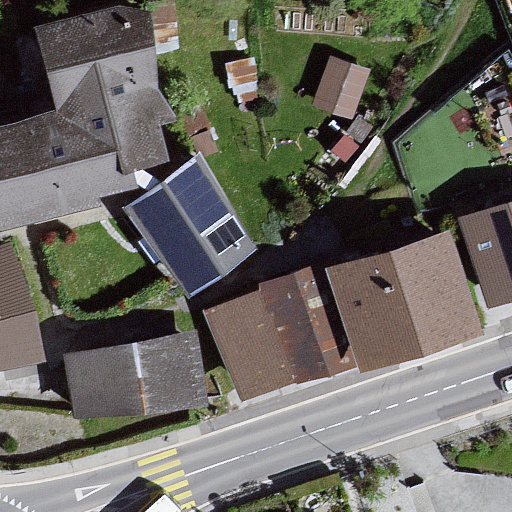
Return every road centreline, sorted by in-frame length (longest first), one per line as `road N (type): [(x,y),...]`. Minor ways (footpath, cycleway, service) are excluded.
road 1 (tertiary): [(159,487),(511,365)]
road 2 (tertiary): [(159,487),(21,511)]
